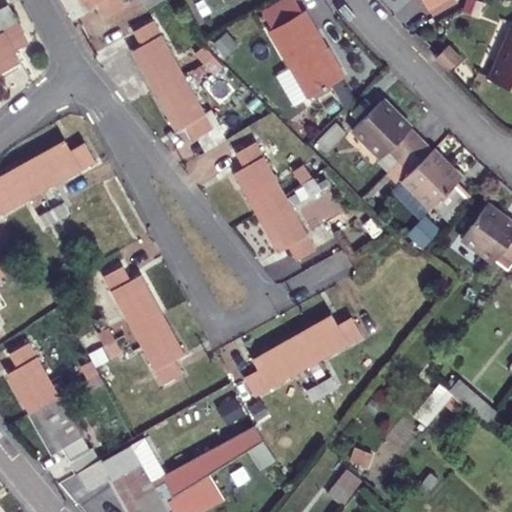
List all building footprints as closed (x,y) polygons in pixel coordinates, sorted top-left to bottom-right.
[(126,5),(123,0),(82,0),(87,9),(99,2),(106,16),(126,5)] [(268,33),(306,100),(341,80),(303,13),(268,33)] [(131,50),(153,91),(184,74),(176,58),(172,52),(154,19),(134,29),(142,45),(131,50)] [(18,20),(0,30),(0,73),(22,62),(15,49),(30,41),(18,20)] [(511,34),(490,82),(511,92),(511,34)] [(172,52),(176,58),(186,52),(196,47),(192,41),(172,52)] [(435,61),(449,48),(448,47),(434,60),(435,61)] [(462,61),(449,48),(435,61),(448,74),(462,61)] [(222,53),(210,59),(219,77),(231,71),(222,53)] [(213,127),(184,74),(153,91),(175,130),(187,124),(194,138),(213,127)] [(398,166),(421,143),(381,103),(352,132),(381,161),(387,154),(398,166)] [(317,144),(328,155),(347,137),(336,126),(317,144)] [(64,138),(25,161),(42,191),(58,182),(96,161),(85,142),(71,150),(64,138)] [(236,172),(257,212),(286,196),(278,180),(257,142),(237,153),(245,167),(236,172)] [(461,183),(421,143),(398,166),(408,176),(402,182),(430,211),(432,209),(443,221),(464,199),(454,189),(461,183)] [(306,168),(312,181),(322,176),(330,172),(323,159),(306,168)] [(0,214),(42,191),(25,161),(0,175),(0,214)] [(312,181),(308,184),(317,201),(331,194),(322,176),(312,181)] [(316,249),(307,234),(286,196),(257,212),(279,251),(289,245),(298,259),(316,249)] [(497,256),(510,266),(511,263),(511,227),(484,206),(459,239),(491,264),(497,256)] [(423,247),(438,227),(420,214),(405,234),(423,247)] [(307,234),(316,249),(334,240),(330,235),(328,236),(323,225),(307,234)] [(3,242),(9,251),(29,240),(24,230),(3,242)] [(0,334),(20,324),(11,308),(0,314),(0,279),(21,267),(9,257),(0,262),(0,334)] [(113,297),(132,330),(164,312),(142,273),(129,281),(121,264),(85,285),(90,292),(95,289),(103,303),(113,297)] [(42,333),(65,318),(57,306),(35,321),(42,333)] [(186,352),(164,312),(132,330),(140,345),(158,375),(142,384),(147,394),(183,373),(175,358),(186,352)] [(331,313),(292,335),(310,365),(325,356),(362,336),(349,316),(337,323),(331,313)] [(256,396),(310,365),(292,335),(253,358),(258,369),(245,377),(256,396)] [(7,372),(30,413),(50,401),(42,386),(54,380),(32,338),(13,349),(21,364),(7,372)] [(335,359),(350,385),(359,380),(344,354),(335,359)] [(105,382),(108,389),(118,383),(124,394),(136,387),(126,368),(103,380),(105,382)] [(99,373),(73,388),(78,398),(105,382),(103,380),(99,373)] [(459,399),(469,387),(459,379),(449,390),(454,394),(459,399)] [(50,401),(62,394),(54,380),(42,386),(50,401)] [(330,402),(320,384),(308,391),(317,409),(330,402)] [(441,409),(454,394),(449,390),(442,384),(429,399),(441,409)] [(459,399),(486,421),(495,410),(469,387),(459,399)] [(83,429),(62,394),(50,401),(30,413),(53,452),(66,444),(74,458),(70,460),(76,471),(100,457),(95,447),(114,437),(109,427),(98,433),(92,424),(83,429)] [(428,426),(441,409),(429,399),(416,415),(428,426)] [(100,457),(76,471),(85,486),(110,472),(130,511),(150,511),(152,511),(144,494),(157,487),(167,482),(175,497),(178,496),(203,480),(267,440),(254,419),(154,482),(133,442),(103,459),(102,457),(100,457)] [(343,505),(358,479),(343,469),(327,496),(343,505)] [(209,490),(203,480),(178,496),(175,497),(181,508),(209,490)] [(169,511),(157,487),(144,494),(152,511),(150,511),(169,511)]
